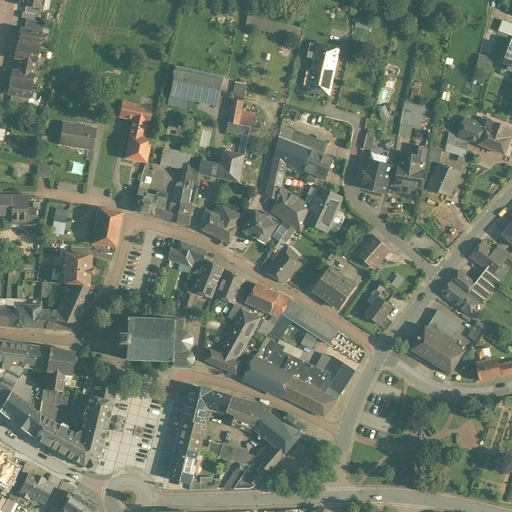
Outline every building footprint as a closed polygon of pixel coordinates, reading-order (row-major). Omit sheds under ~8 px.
[(43,10),(44,0),(21,0),(20,6),(26,7),(43,10)] [(43,10),(26,7),(25,12),(35,14),(35,15),(41,16),(43,10)] [(25,12),(23,12),(21,18),(26,19),(34,20),(35,15),(35,14),(25,12)] [(248,18),(246,26),(299,40),(302,29),(249,16),(248,18)] [(367,19),(358,17),(356,27),(365,29),(367,19)] [(34,20),(26,19),(24,30),(41,33),(44,22),(34,20)] [(373,20),(367,19),(365,29),(371,30),(373,20)] [(511,35),(511,22),(503,20),(499,31),(511,35)] [(24,30),(20,29),(17,46),(38,51),(39,45),(42,33),(41,33),(24,30)] [(38,51),(17,46),(14,58),(18,59),(36,62),(38,51)] [(511,47),(509,46),(503,64),(511,67),(511,47)] [(331,56),(309,52),(308,59),(321,61),(320,64),(329,66),(331,56)] [(476,73),(489,76),(492,60),(480,58),(476,73)] [(36,62),(18,59),(17,65),(35,69),(36,62)] [(320,64),(315,63),(309,90),(329,94),(335,67),(329,66),(320,64)] [(35,69),(17,65),(16,71),(33,75),(35,69)] [(225,77),(176,67),(170,96),(219,106),(225,77)] [(16,71),(12,71),(10,82),(31,87),(33,75),(16,71)] [(31,87),(10,82),(7,94),(11,95),(29,98),(31,87)] [(236,82),(233,100),(245,102),(248,85),(237,82),(236,82)] [(29,98),(11,95),(10,101),(28,105),(29,98)] [(233,100),(229,123),(241,125),(243,112),(245,102),(233,100)] [(152,108),(122,101),(119,118),(133,121),(129,135),(141,138),(143,129),(147,130),(152,108)] [(416,113),(414,126),(420,127),(422,117),(430,118),(432,109),(405,103),(403,111),(416,113)] [(479,125),(466,120),(459,136),(469,140),(471,141),(479,144),(488,120),(494,106),(487,103),(479,125)] [(387,109),(378,112),(382,121),(390,118),(387,109)] [(416,113),(403,111),(401,124),(414,126),(416,113)] [(254,114),(243,112),(241,125),(252,127),(254,114)] [(511,136),(511,129),(488,120),(479,144),(479,145),(505,155),(509,143),(511,136)] [(96,129),(63,122),(59,144),(92,150),(96,129)] [(252,127),(241,125),(229,123),(228,132),(243,135),(250,136),(252,127)] [(314,151),(318,140),(282,126),(279,137),(314,151)] [(250,136),(249,138),(259,140),(262,129),(252,127),(250,136)] [(203,131),(196,130),(192,153),(198,154),(203,131)] [(469,140),(459,136),(450,133),(447,143),(467,150),(469,140)] [(141,138),(129,135),(129,136),(125,159),(146,163),(151,140),(141,138)] [(243,135),(239,154),(246,155),(249,138),(250,136),(243,135)] [(376,136),(367,135),(364,149),(373,151),(376,136)] [(314,151),(279,137),(274,160),(286,165),(326,180),(334,159),(325,155),(314,151)] [(329,144),(318,140),(314,151),(325,155),(329,144)] [(467,150),(447,143),(446,152),(460,156),(458,162),(465,163),(467,150)] [(427,149),(414,147),(413,155),(403,154),(401,167),(400,166),(397,184),(422,188),(424,172),(424,170),(423,170),(427,149)] [(442,150),(430,147),(428,160),(440,162),(442,150)] [(192,154),(163,149),(160,165),(180,169),(188,171),(190,165),(192,154)] [(234,153),(227,152),(224,151),(222,165),(221,165),(219,178),(241,183),(246,155),(239,154),(234,153)] [(198,154),(192,153),(192,154),(190,165),(196,166),(199,154),(198,154)] [(388,157),(372,153),(364,188),(386,193),(392,167),(386,166),(388,157)] [(312,208),(282,187),(286,165),(274,160),(267,195),(269,196),(278,201),(274,207),(272,210),(286,220),(293,225),(298,228),(301,230),(305,221),(312,208)] [(221,165),(202,161),(201,167),(200,174),(218,178),(221,165)] [(146,163),(144,172),(148,173),(151,174),(153,165),(146,163)] [(51,167),(38,164),(37,177),(49,179),(51,167)] [(461,174),(440,164),(428,190),(452,197),(458,184),(456,184),(461,174)] [(15,165),(10,168),(15,176),(20,173),(15,165)] [(196,166),(190,165),(188,171),(186,185),(197,187),(200,174),(201,167),(196,166)] [(177,186),(185,188),(186,185),(188,171),(180,169),(177,186)] [(151,186),(145,185),(140,184),(139,191),(142,192),(142,191),(147,192),(146,194),(150,195),(151,186)] [(172,203),(168,220),(178,222),(185,188),(177,186),(174,204),(172,203)] [(168,190),(156,187),(154,196),(156,196),(157,191),(166,193),(165,198),(166,198),(168,190)] [(185,188),(182,205),(178,222),(190,226),(194,207),(190,206),(193,190),(185,188)] [(343,199),(321,189),(312,208),(305,221),(328,231),(343,199)] [(150,195),(146,194),(147,192),(142,191),(142,192),(139,191),(134,211),(161,218),(165,202),(166,198),(165,198),(166,193),(157,191),(156,196),(154,196),(150,195)] [(0,215),(11,215),(11,223),(28,223),(28,209),(28,196),(11,196),(0,196),(0,215)] [(269,196),(265,201),(274,207),(278,201),(269,196)] [(168,220),(172,203),(165,202),(161,218),(168,220)] [(244,216),(219,204),(214,214),(239,226),(244,216)] [(122,213),(98,208),(92,244),(116,248),(122,213)] [(28,209),(28,223),(36,223),(36,209),(33,209),(28,209)] [(56,210),(55,222),(65,223),(67,212),(56,210)] [(214,214),(206,210),(202,218),(207,221),(203,229),(231,242),(239,226),(214,214)] [(265,216),(258,211),(243,234),(252,239),(253,237),(266,245),(279,225),(269,218),(265,216)] [(281,227),(288,231),(293,225),(286,220),(281,227)] [(65,223),(55,222),(53,233),(64,235),(65,223)] [(281,240),(285,243),(286,244),(298,228),(293,225),(288,231),(281,240)] [(511,225),(503,235),(511,243),(511,225)] [(288,231),(281,227),(274,237),(280,241),(281,240),(288,231)] [(374,236),(357,255),(372,268),(382,257),(384,258),(391,251),(374,236)] [(285,243),(281,240),(280,241),(275,248),(280,251),(285,243)] [(495,250),(483,241),(471,257),(488,270),(495,275),(504,262),(510,255),(498,246),(495,250)] [(208,251),(182,242),(178,251),(171,249),(168,266),(172,267),(174,261),(193,268),(194,264),(202,266),(204,261),(208,251)] [(67,245),(44,243),(38,279),(62,281),(62,277),(60,275),(61,263),(63,261),(64,255),(59,254),(65,254),(66,247),(67,247),(67,245)] [(305,262),(288,246),(279,256),(296,271),(305,262)] [(335,249),(329,258),(334,262),(336,259),(339,254),(340,253),(335,249)] [(65,254),(59,254),(64,255),(63,261),(61,263),(60,275),(62,277),(62,281),(62,283),(57,283),(70,284),(90,286),(90,275),(93,276),(93,269),(91,269),(92,256),(71,255),(65,254)] [(348,261),(339,254),(336,259),(344,265),(348,261)] [(267,269),(265,271),(284,284),(296,271),(279,256),(274,261),(267,269)] [(268,257),(262,265),(267,269),(274,261),(268,257)] [(224,268),(207,260),(201,275),(219,283),(224,268)] [(511,267),(504,262),(495,275),(488,270),(476,284),(469,294),(479,302),(482,304),(483,305),(502,281),(501,280),(511,267)] [(356,287),(330,268),(314,290),(341,309),(356,287)] [(246,279),(228,270),(217,297),(236,305),(240,296),(246,280),(246,279)] [(476,284),(460,271),(452,281),(469,294),(476,284)] [(397,273),(392,285),(400,288),(405,277),(397,273)] [(219,283),(201,275),(194,291),(212,299),(219,283)] [(254,283),(246,280),(240,296),(246,298),(254,283)] [(479,302),(452,281),(441,294),(469,315),(479,302)] [(58,311),(78,312),(90,286),(70,284),(58,311)] [(264,311),(274,292),(257,284),(246,303),(264,311)] [(395,294),(382,285),(378,290),(381,293),(379,296),(389,303),(395,294)] [(368,302),(373,305),(379,296),(381,293),(378,290),(376,289),(368,302)] [(274,292),(264,311),(280,318),(281,317),(291,300),(274,292)] [(195,295),(188,293),(183,307),(191,309),(195,295)] [(389,303),(379,296),(373,305),(366,315),(381,325),(394,307),(389,303)] [(19,300),(17,300),(17,304),(14,304),(13,308),(21,308),(21,306),(23,306),(23,305),(19,305),(19,300)] [(296,303),(291,300),(281,317),(276,325),(269,336),(268,335),(263,342),(264,343),(262,346),(268,349),(296,303)] [(35,305),(23,305),(23,306),(22,328),(23,328),(45,329),(47,310),(41,310),(41,305),(40,305),(40,302),(35,302),(35,305)] [(296,303),(268,349),(274,352),(279,343),(280,342),(293,320),(301,307),(296,303)] [(7,307),(6,327),(22,328),(23,306),(21,306),(21,308),(13,308),(7,307)] [(339,331),(301,307),(293,320),(331,344),(339,331)] [(78,312),(58,311),(47,310),(45,329),(70,331),(78,312)] [(262,319),(243,310),(231,330),(250,340),(256,330),(262,319)] [(462,325),(439,311),(428,328),(452,342),(462,325)] [(276,325),(262,318),(262,319),(256,330),(268,335),(269,336),(276,325)] [(176,320),(126,319),(126,326),(126,329),(125,329),(125,330),(119,330),(119,327),(118,327),(117,350),(119,350),(119,348),(124,348),(124,349),(125,349),(125,360),(172,361),(172,367),(188,367),(193,365),(195,361),(195,357),(193,353),(190,352),(190,350),(194,344),(195,338),(190,332),(185,330),(185,321),(176,321),(176,320)] [(488,328),(478,321),(474,326),(484,333),(488,328)] [(452,342),(426,327),(411,350),(452,375),(466,351),(452,342)] [(479,330),(474,327),(468,336),(473,339),(479,330)] [(250,340),(231,330),(218,353),(211,349),(206,361),(237,374),(243,364),(238,362),(250,340)] [(483,333),(479,330),(473,339),(473,340),(478,343),(483,333)] [(308,333),(302,344),(308,346),(310,343),(307,341),(311,334),(308,333)] [(318,338),(311,334),(307,341),(310,343),(308,346),(312,349),(318,338)] [(28,345),(0,341),(0,373),(5,374),(8,369),(11,364),(24,367),(28,345)] [(300,359),(304,353),(280,342),(279,343),(286,347),(284,352),(300,359)] [(255,358),(247,373),(243,379),(265,389),(265,388),(324,417),(338,400),(313,387),(324,370),(317,367),(300,359),(284,352),(286,347),(279,343),(274,352),(277,354),(274,360),(272,359),(269,364),(255,358)] [(24,368),(33,369),(34,365),(47,367),(50,349),(28,345),(24,367),(24,368)] [(268,349),(262,346),(258,352),(272,359),(274,360),(277,354),(274,352),(268,349)] [(490,348),(484,350),(486,362),(492,360),(490,348)] [(75,352),(50,349),(47,367),(46,372),(50,372),(47,390),(62,392),(64,375),(71,376),(75,352)] [(484,349),(475,351),(477,364),(486,362),(484,350),(484,349)] [(272,359),(258,352),(255,358),(269,364),(272,359)] [(324,370),(313,387),(338,400),(356,371),(333,356),(330,362),(324,370)] [(322,358),(317,367),(324,370),(330,362),(322,358)] [(477,364),(480,381),(502,377),(500,366),(498,359),(492,360),(486,362),(477,364)] [(511,363),(500,366),(502,377),(511,374),(511,363)] [(5,374),(0,383),(0,409),(6,398),(24,368),(24,367),(11,364),(8,369),(5,374)] [(46,372),(37,370),(35,387),(43,388),(44,387),(46,375),(46,372)] [(98,380),(96,380),(92,396),(101,399),(113,402),(117,385),(98,380)] [(212,390),(194,385),(185,419),(204,424),(209,408),(228,413),(233,397),(212,391),(212,390)] [(43,388),(35,387),(33,401),(42,402),(42,401),(44,390),(44,388),(43,388)] [(73,394),(44,390),(42,401),(71,406),(73,394)] [(83,422),(93,425),(96,415),(101,399),(89,396),(87,405),(85,404),(81,422),(83,422)] [(20,397),(14,404),(6,398),(0,409),(0,412),(5,417),(28,435),(35,440),(40,412),(20,397)] [(273,409),(233,397),(228,413),(236,415),(233,422),(255,430),(271,412),(273,409)] [(96,415),(109,418),(111,408),(109,408),(110,402),(113,403),(113,402),(101,399),(96,415)] [(271,412),(255,430),(270,441),(285,454),(308,428),(289,412),(285,416),(284,415),(280,420),(271,412)] [(42,443),(53,422),(39,415),(35,440),(42,443)] [(109,418),(96,415),(93,425),(89,440),(102,444),(105,432),(103,431),(105,425),(107,426),(109,418)] [(204,424),(185,419),(178,447),(200,453),(202,446),(207,425),(204,424)] [(53,449),(64,428),(53,422),(42,443),(53,449)] [(93,425),(83,422),(80,432),(79,432),(76,433),(75,434),(64,455),(83,465),(89,440),(93,425)] [(64,428),(53,449),(64,455),(75,434),(64,428)] [(102,444),(89,440),(83,465),(86,464),(88,468),(97,464),(95,460),(98,459),(102,444)] [(257,456),(255,459),(270,472),(285,454),(270,441),(257,456)] [(217,445),(210,443),(209,448),(207,455),(213,456),(217,445)] [(249,451),(223,444),(223,446),(219,458),(226,459),(250,466),(255,459),(257,456),(248,454),(249,451)] [(223,446),(217,445),(213,456),(219,458),(223,446)] [(202,446),(200,453),(207,455),(209,448),(202,446)] [(200,453),(178,447),(170,479),(190,484),(192,484),(200,453)] [(220,482),(218,489),(224,489),(239,467),(246,472),(250,466),(226,459),(221,479),(220,482)] [(235,489),(234,489),(249,488),(252,488),(259,483),(270,472),(255,459),(250,466),(246,472),(235,489)] [(239,467),(224,489),(235,489),(246,472),(239,467)] [(35,477),(28,474),(23,484),(20,491),(21,492),(19,495),(20,495),(28,499),(29,496),(44,503),(53,485),(43,481),(44,481),(43,480),(42,479),(43,479),(42,478),(42,479),(37,476),(38,476),(37,476),(35,476),(35,477)] [(17,481),(9,497),(17,501),(20,495),(19,495),(21,492),(20,491),(23,484),(17,481)] [(212,482),(200,482),(200,490),(218,489),(220,482),(212,482)] [(73,511),(82,498),(72,493),(71,495),(68,493),(64,500),(67,501),(60,511),(59,511),(73,511)] [(64,500),(55,494),(50,505),(60,511),(67,501),(64,500)] [(82,498),(73,511),(85,511),(90,504),(82,498)] [(12,511),(17,505),(8,499),(0,511),(12,511)]
